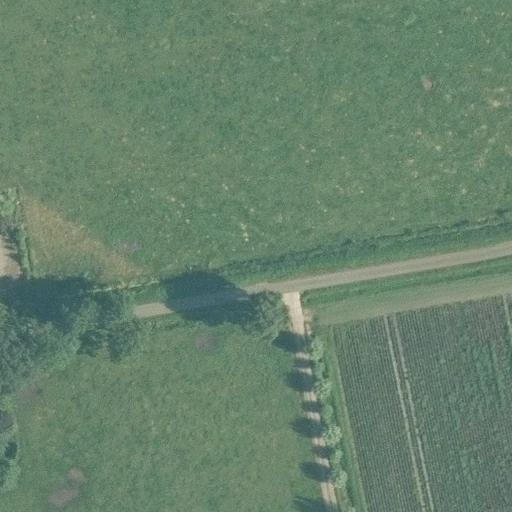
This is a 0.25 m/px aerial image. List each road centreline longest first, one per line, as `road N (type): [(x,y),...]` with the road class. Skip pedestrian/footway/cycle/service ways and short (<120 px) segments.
road 1 (unclassified): [(0,333),(289,287)]
road 2 (unclassified): [(289,287),(511,229)]
road 3 (unclassified): [(334,511),(289,287)]
